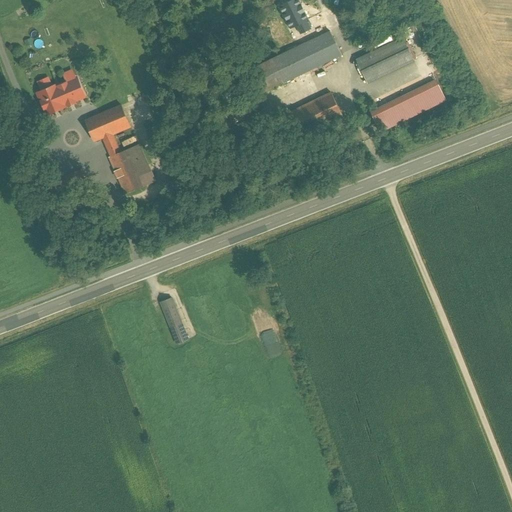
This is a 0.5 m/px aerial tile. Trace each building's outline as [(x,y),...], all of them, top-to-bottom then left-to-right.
[(297,26),(306,44),(316,39),(312,30),(307,21),(309,20),(298,0),(292,0),(279,6),(291,29),(297,26)] [(312,30),(316,39),(331,32),(326,23),(312,30)] [(342,54),(331,32),(316,39),(306,44),(253,69),(263,92),(342,54)] [(414,61),(403,39),(357,60),(368,82),(414,61)] [(74,101),(85,96),(77,78),(57,87),(56,85),(38,93),(47,114),(65,106),(64,105),(67,104),(68,106),(75,103),(74,101)] [(342,115),(331,93),(290,113),(301,135),(342,115)] [(122,105),(86,120),(95,141),(102,137),(111,157),(109,157),(125,194),(156,181),(140,144),(120,152),(113,135),(131,127),(122,105)] [(47,150),(36,155),(43,172),(54,167),(47,150)] [(88,182),(83,169),(48,184),(53,197),(88,182)] [(100,196),(86,203),(90,211),(104,203),(100,196)] [(170,301),(162,304),(168,318),(178,343),(188,339),(175,305),(172,306),(170,301)]
